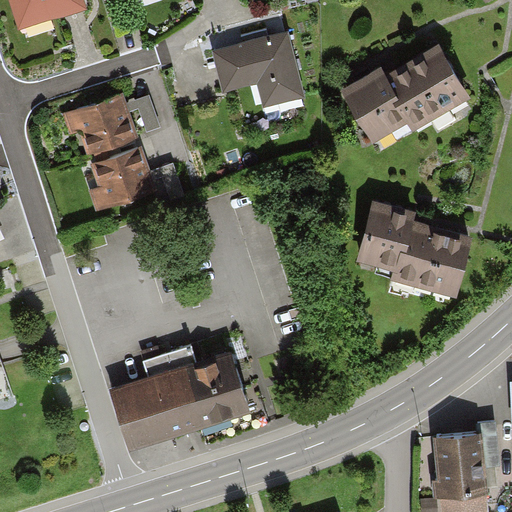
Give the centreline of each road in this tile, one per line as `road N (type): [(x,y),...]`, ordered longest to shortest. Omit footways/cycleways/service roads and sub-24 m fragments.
road 1 (residential): [(128,505),(2,102)]
road 2 (tertiary): [(384,415),(310,448),(128,505)]
road 3 (residential): [(2,102),(147,57),(226,7)]
road 4 (tertiary): [(511,320),(384,415)]
